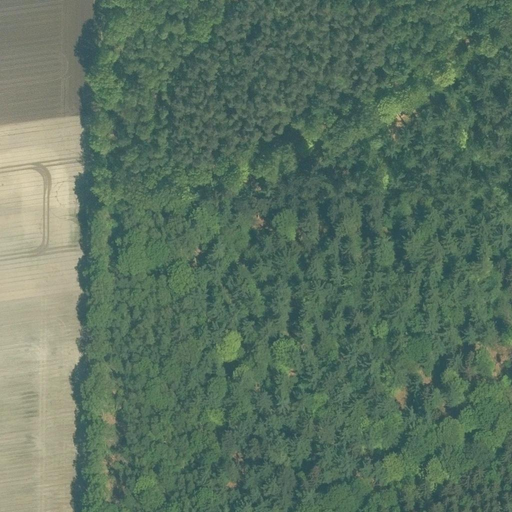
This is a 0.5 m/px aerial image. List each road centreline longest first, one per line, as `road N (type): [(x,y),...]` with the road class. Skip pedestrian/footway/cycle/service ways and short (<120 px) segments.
road 1 (track): [(94,511),(100,0)]
road 2 (track): [(511,0),(326,114),(227,156),(98,189)]
road 3 (track): [(511,423),(366,511)]
